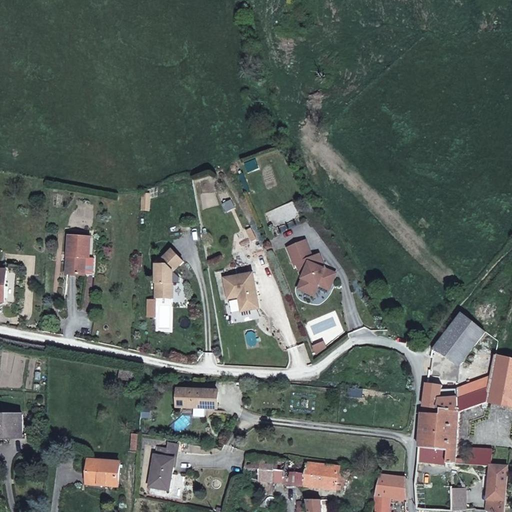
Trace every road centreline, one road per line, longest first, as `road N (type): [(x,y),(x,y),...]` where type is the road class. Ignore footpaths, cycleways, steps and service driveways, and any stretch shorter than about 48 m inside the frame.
road 1 (residential): [(415,511),(421,381),(412,353),(376,339),(337,349),(304,370),(218,372),(0,330)]
road 2 (track): [(412,353),(292,166),(247,0)]
road 3 (track): [(412,353),(434,341),(511,243)]
road 4 (unknown): [(203,369),(188,248)]
